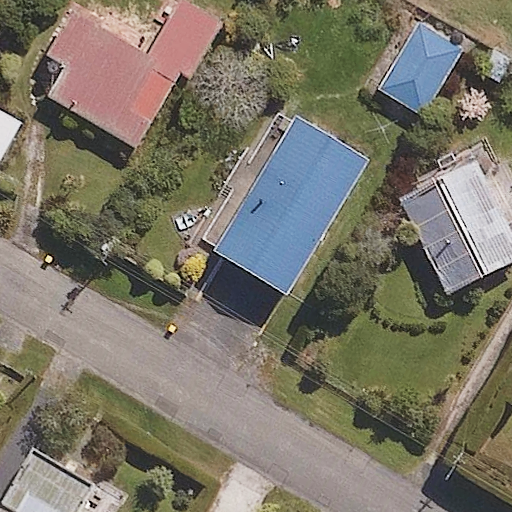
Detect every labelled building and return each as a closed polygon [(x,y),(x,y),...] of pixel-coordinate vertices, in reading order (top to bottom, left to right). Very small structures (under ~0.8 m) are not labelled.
[(226,24),(188,1),(155,57),(79,13),(55,55),(72,66),(54,96),(142,147),(185,73),(194,79),(226,24)] [(468,50),(427,23),(383,90),(424,117),(468,50)] [(371,161),(276,104),(196,235),(292,292),(371,161)] [(0,166),(23,121),(0,109),(0,166)] [(511,216),(511,186),(487,137),(437,163),(444,176),(404,196),(453,293),(511,263),(511,220),(510,217),(511,216)] [(101,489),(38,451),(0,511),(96,511),(90,508),(101,489)]
